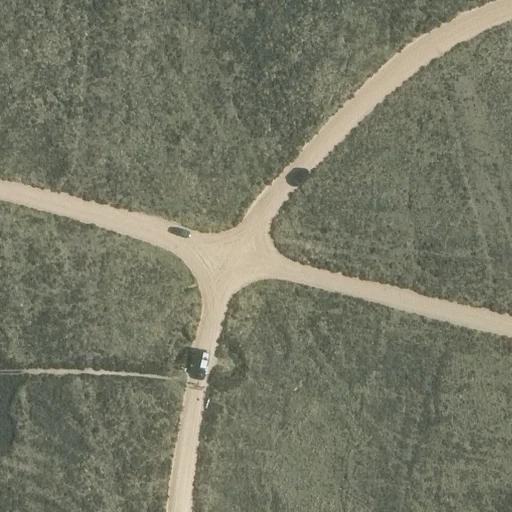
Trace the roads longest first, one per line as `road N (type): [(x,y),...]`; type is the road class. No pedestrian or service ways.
road 1 (track): [(511,9),(448,35),(359,103),(284,183),(236,255),(217,290),(178,511)]
road 2 (track): [(511,326),(0,190)]
